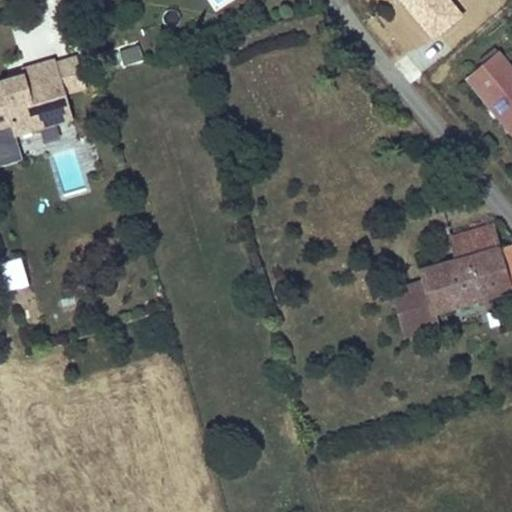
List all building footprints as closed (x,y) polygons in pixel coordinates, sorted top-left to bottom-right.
[(399,0),(431,37),(460,13),(449,0),(399,0)] [(123,48),(127,63),(145,59),(141,44),(123,48)] [(464,78),(511,135),(511,68),(497,51),(464,78)] [(75,53),(55,59),(65,92),(85,86),(75,53)] [(0,80),(0,129),(11,126),(14,135),(40,127),(37,118),(53,113),(55,122),(73,117),(65,92),(55,59),(21,69),(22,74),(26,85),(11,89),(8,78),(0,80)] [(22,74),(8,78),(11,89),(26,85),(22,74)] [(40,127),(14,135),(16,142),(58,130),(55,122),(53,113),(37,118),(40,127)] [(11,126),(0,129),(0,164),(21,159),(16,142),(14,135),(11,126)] [(400,322),(511,287),(511,246),(511,245),(498,249),(492,227),(451,238),(457,260),(421,271),(428,299),(397,310),(400,322)] [(29,287),(21,257),(0,263),(0,264),(8,293),(29,287)]
